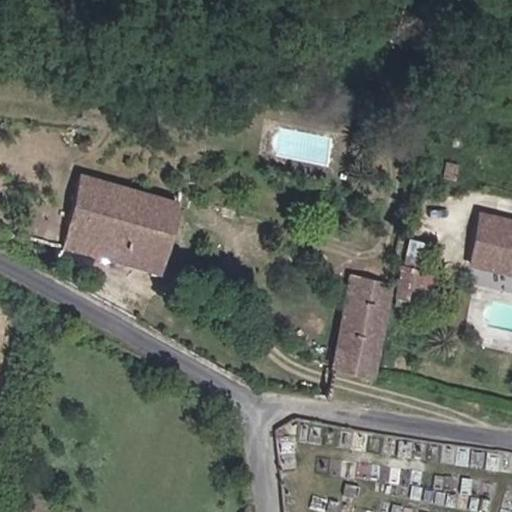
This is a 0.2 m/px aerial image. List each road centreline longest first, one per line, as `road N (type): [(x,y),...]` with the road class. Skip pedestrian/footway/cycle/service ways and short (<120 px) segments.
road 1 (unclassified): [(259,408),(0,260)]
road 2 (unclassified): [(511,435),(306,403),(259,408)]
